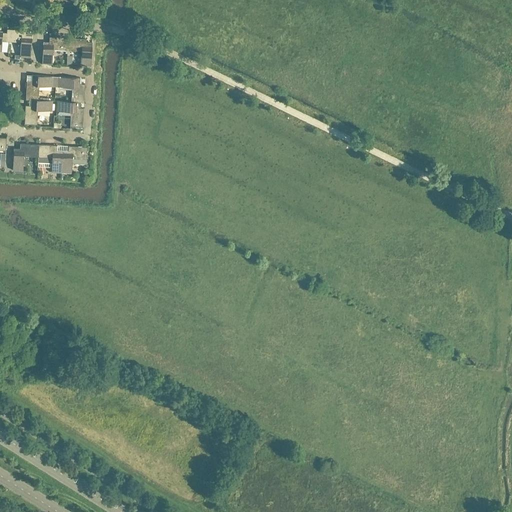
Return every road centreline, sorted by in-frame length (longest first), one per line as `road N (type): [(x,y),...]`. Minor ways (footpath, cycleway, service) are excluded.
road 1 (residential): [(18,133),(86,131),(88,73),(32,70)]
road 2 (primary): [(120,511),(0,435)]
